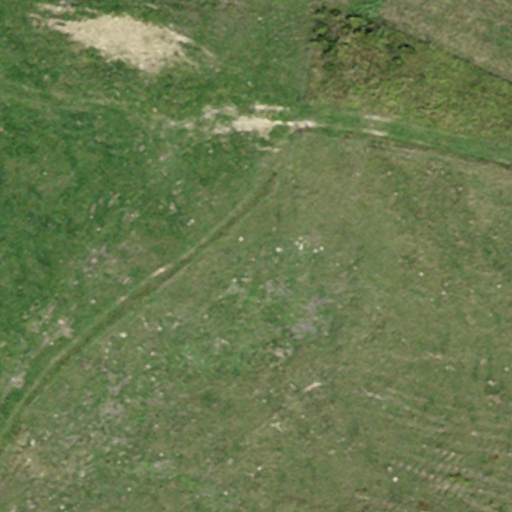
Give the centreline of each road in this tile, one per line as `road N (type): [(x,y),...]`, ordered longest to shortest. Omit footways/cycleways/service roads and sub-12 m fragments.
road 1 (track): [(299,125),(0,60)]
road 2 (track): [(511,161),(353,126),(299,125)]
